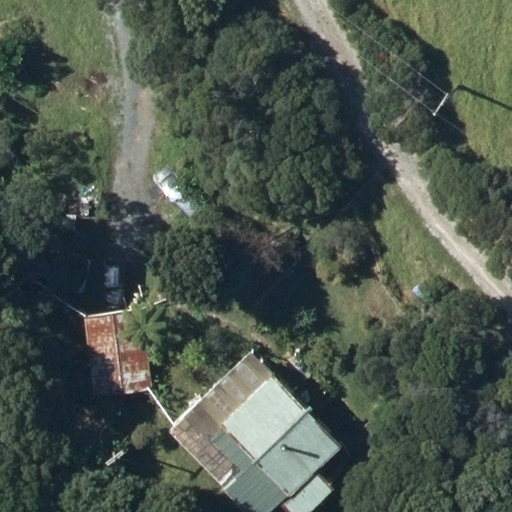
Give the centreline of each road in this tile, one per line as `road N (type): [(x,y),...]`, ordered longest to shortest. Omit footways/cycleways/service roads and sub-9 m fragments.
road 1 (track): [(306,0),(421,204),(511,294)]
road 2 (track): [(121,0),(139,76),(140,171),(115,276)]
